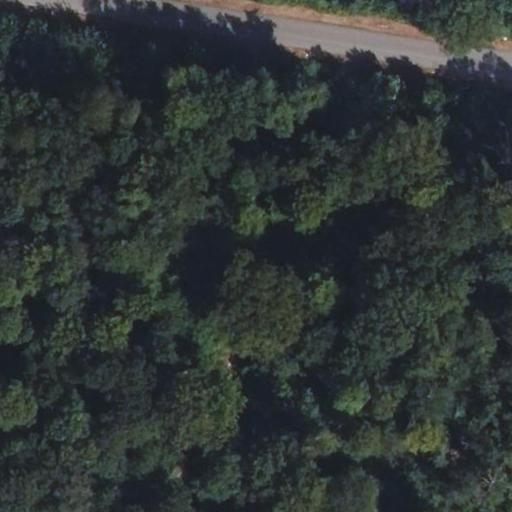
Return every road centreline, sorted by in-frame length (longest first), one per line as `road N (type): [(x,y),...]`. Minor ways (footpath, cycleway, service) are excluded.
road 1 (track): [(0,350),(313,221),(511,124)]
road 2 (track): [(184,511),(313,221)]
